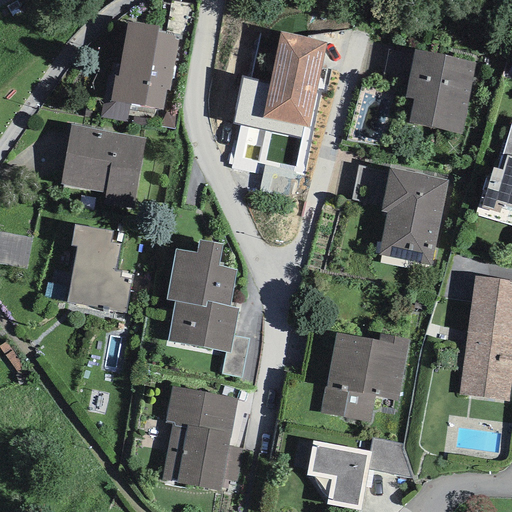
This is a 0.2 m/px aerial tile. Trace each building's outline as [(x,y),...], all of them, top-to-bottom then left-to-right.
[(114,75),(110,100),(162,108),(165,89),(169,89),(177,39),(174,39),(175,35),(158,32),(159,26),(127,20),(118,76),(114,75)] [(326,42),(280,32),(261,116),(308,126),(326,42)] [(476,62),(414,50),(405,96),(413,98),(408,122),(462,133),(476,62)] [(511,121),(498,168),(493,167),(491,175),(485,177),(476,214),(511,225),(511,121)] [(145,137),(71,124),(60,185),(105,193),(103,203),(133,208),(145,137)] [(389,167),(381,210),(387,211),(379,255),(432,265),(448,178),(389,167)] [(113,231),(75,224),(71,245),(77,246),(67,301),(127,311),(132,282),(128,281),(129,277),(120,276),(121,270),(115,269),(120,244),(111,242),(113,231)] [(30,240),(1,233),(0,236),(0,266),(25,271),(30,240)] [(222,243),(198,239),(196,251),(175,248),(166,300),(174,301),(166,341),(226,352),(231,353),(233,336),(238,308),(229,306),(235,270),(218,264),(222,243)] [(508,400),(511,372),(511,280),(475,276),(459,394),(508,400)] [(409,339),(381,333),(379,340),(335,331),(320,412),(370,422),(375,396),(397,400),(409,339)] [(248,338),(233,336),(231,353),(226,352),(221,375),(240,378),(248,338)] [(28,370),(4,339),(0,342),(0,343),(23,374),(28,370)] [(237,399),(172,386),(165,421),(172,423),(161,479),(219,490),(222,478),(236,481),(242,449),(228,446),(237,399)] [(359,437),(357,448),(371,450),(368,469),(411,478),(401,444),(359,437)] [(357,448),(312,440),(307,474),(313,476),(315,479),(318,485),(322,491),(325,495),(328,497),(326,504),(360,510),(368,469),(371,450),(357,448)]
